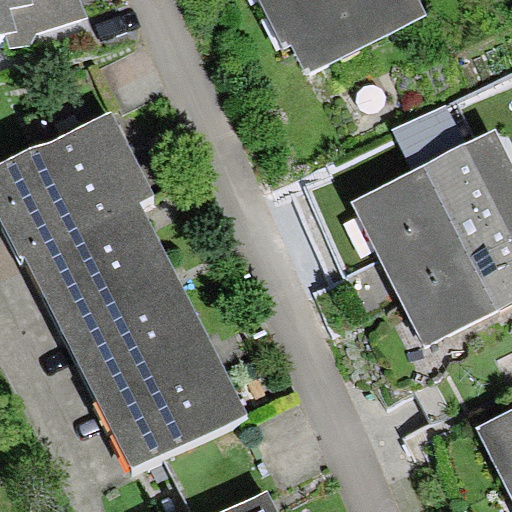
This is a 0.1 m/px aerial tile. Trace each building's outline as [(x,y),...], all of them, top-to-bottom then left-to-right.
[(71,0),(0,0),(0,44),(78,16),(71,0)] [(420,16),(411,0),(256,0),(298,79),(420,16)] [(154,215),(106,121),(0,174),(0,239),(18,275),(24,272),(131,480),(157,466),(229,430),(239,424),(136,225),(154,215)] [(377,260),(511,190),(511,176),(496,145),(355,217),(377,260)] [(511,190),(377,260),(401,306),(511,248),(511,190)] [(511,248),(401,306),(423,349),(511,302),(511,248)] [(503,487),(511,481),(511,427),(481,444),(503,487)] [(179,511),(235,511),(263,498),(229,430),(157,466),(179,511)] [(511,481),(503,487),(511,504),(511,481)] [(270,511),(263,498),(235,511),(270,511)]
